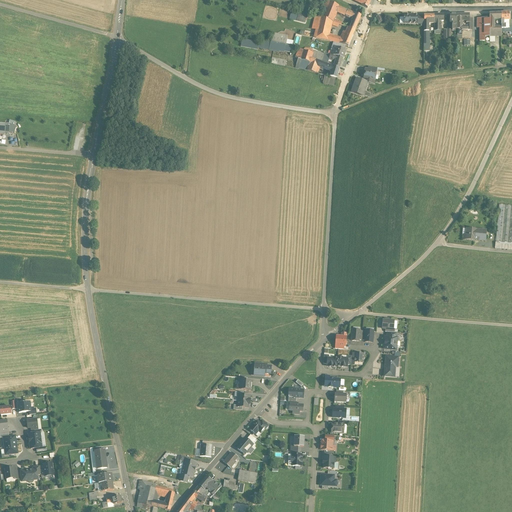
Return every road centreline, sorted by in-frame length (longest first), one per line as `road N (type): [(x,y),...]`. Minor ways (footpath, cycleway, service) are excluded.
road 1 (tertiary): [(132,511),(84,251),(89,172),(116,39)]
road 2 (residential): [(358,315),(445,233),(511,102)]
road 3 (residential): [(511,9),(375,12),(335,114)]
road 4 (track): [(322,311),(87,289)]
road 5 (residential): [(335,114),(212,93),(116,39)]
road 6 (residential): [(321,343),(175,511)]
road 7 (residential): [(335,114),(322,311)]
road 8 (track): [(496,69),(421,79),(335,114)]
road 9 (track): [(0,6),(116,39)]
